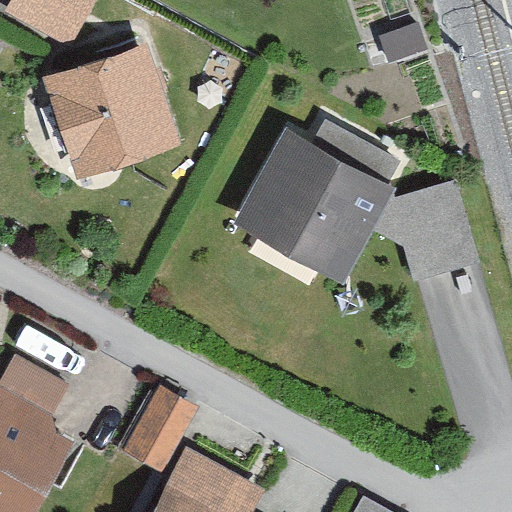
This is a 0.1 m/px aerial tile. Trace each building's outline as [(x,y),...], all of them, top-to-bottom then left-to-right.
[(100,0),(14,0),(7,12),(73,49),(100,0)] [(193,147),(161,48),(59,81),(91,180),(193,147)] [(402,189),(283,128),(235,222),(354,283),(402,189)] [(0,399),(0,510),(3,511),(31,511),(70,440),(46,427),(65,393),(17,368),(0,399)] [(195,409),(157,390),(127,451),(165,470),(195,409)] [(237,511),(249,493),(191,461),(161,511),(237,511)] [(349,511),(421,511),(359,489),(349,511)]
